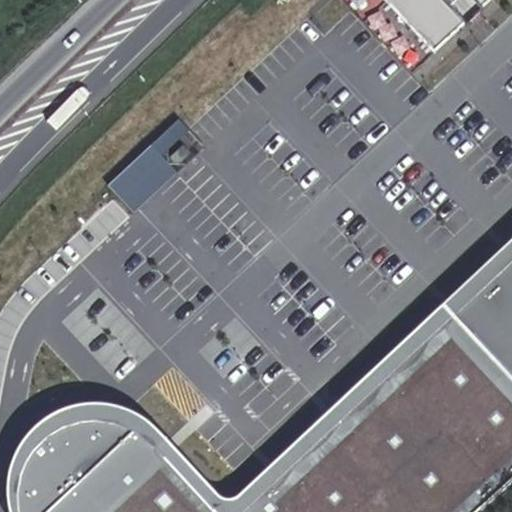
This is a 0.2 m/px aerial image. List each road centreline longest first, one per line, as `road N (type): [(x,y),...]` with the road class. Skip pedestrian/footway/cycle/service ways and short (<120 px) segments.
road 1 (motorway): [(0,177),(179,0)]
road 2 (motorway): [(111,0),(0,110)]
